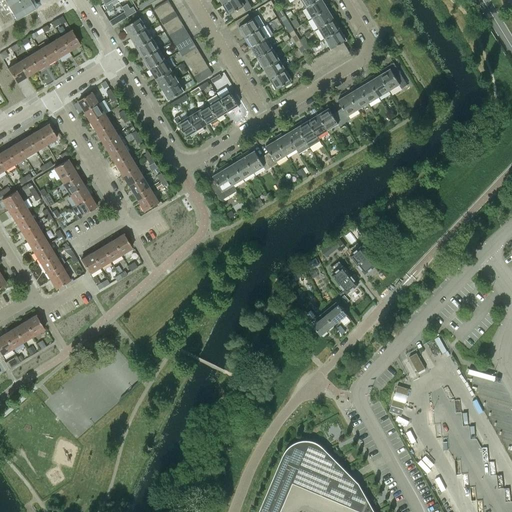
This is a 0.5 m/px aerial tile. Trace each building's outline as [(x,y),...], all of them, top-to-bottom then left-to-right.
[(0,0),(0,12),(3,17),(11,12),(15,18),(35,6),(35,5),(39,3),(37,0),(35,0),(33,2),(32,0),(30,2),(28,0),(0,0)] [(115,0),(103,0),(104,2),(103,2),(109,11),(113,8),(111,3),(115,0)] [(161,12),(171,6),(168,0),(157,7),(161,12)] [(247,0),(229,0),(222,4),(229,15),(231,14),(234,19),(252,8),(247,0)] [(328,8),(322,0),(318,0),(306,8),(312,18),(328,8)] [(149,4),(147,1),(138,6),(140,10),(149,4)] [(161,12),(157,14),(160,20),(174,11),(171,6),(161,12)] [(133,7),(125,12),(128,17),(136,12),(133,7)] [(334,19),(328,8),(312,18),(318,28),(334,19)] [(174,11),(160,20),(163,25),(167,22),(177,16),(174,11)] [(248,14),(236,22),(239,27),(238,27),(245,38),(261,28),(265,26),(259,15),(254,18),(254,17),(251,19),(248,14)] [(181,21),(177,16),(167,22),(170,28),(181,21)] [(119,22),(116,18),(110,22),(112,26),(119,22)] [(131,38),(147,29),(140,18),(125,28),(131,38)] [(340,29),(334,19),(318,28),(325,39),(340,29)] [(184,27),(181,21),(170,28),(173,33),(184,27)] [(265,26),(261,28),(245,38),(251,48),(267,38),(271,36),(265,26)] [(187,32),(184,27),(173,33),(169,35),(173,40),(187,32)] [(147,29),(131,38),(137,49),(153,39),(147,29)] [(347,40),(340,29),(325,39),(331,49),(327,51),(334,62),(339,59),(333,48),(338,45),(343,42),(347,40)] [(60,37),(68,51),(79,44),(71,30),(60,37)] [(180,43),(190,37),(187,32),(173,40),(176,46),(180,43)] [(29,42),(26,37),(20,41),(23,45),(29,42)] [(68,51),(60,37),(50,43),(58,57),(68,51)] [(183,49),(193,42),(190,37),(180,43),(183,49)] [(273,49),(267,38),(251,48),(257,58),(273,49)] [(153,39),(137,49),(144,59),(159,49),(153,39)] [(186,54),(196,48),(193,42),(183,49),(186,54)] [(343,42),(338,45),(344,56),(350,53),(343,42)] [(58,57),(50,43),(39,49),(48,64),(58,57)] [(339,59),(344,56),(338,45),(333,48),(339,59)] [(186,54),(182,56),(185,61),(199,53),(196,48),(186,54)] [(48,64),(39,49),(29,56),(37,70),(48,64)] [(159,49),(144,59),(150,69),(166,60),(159,49)] [(279,59),(273,49),(257,58),(264,69),(279,59)] [(327,51),(322,54),(329,65),(334,62),(327,51)] [(192,64),(203,58),(199,53),(185,61),(188,67),(192,64)] [(329,65),(322,54),(317,57),(324,68),(329,65)] [(18,62),(27,76),(37,70),(29,56),(18,62)] [(324,68),(317,57),(312,60),(319,71),(324,68)] [(195,69),(206,63),(203,58),(192,64),(195,69)] [(286,70),(279,59),(264,69),(270,79),(286,70)] [(166,60),(150,69),(156,80),(172,70),(166,60)] [(319,71),(312,60),(307,63),(314,74),(319,71)] [(27,76),(18,62),(7,69),(16,83),(27,76)] [(198,75),(209,68),(206,63),(195,69),(198,75)] [(314,74),(307,63),(302,66),(308,77),(314,74)] [(380,75),(389,91),(399,85),(401,88),(407,85),(394,63),(384,68),(386,71),(380,75)] [(198,75),(195,77),(198,83),(212,74),(209,68),(198,75)] [(156,80),(162,90),(178,80),(172,70),(156,80)] [(292,80),(286,70),(270,79),(276,90),(286,84),(287,85),(291,83),(290,81),(292,80)] [(220,74),(211,79),(213,83),(222,78),(220,74)] [(379,97),(389,91),(380,75),(374,78),(372,76),(368,78),(379,97)] [(369,103),(379,97),(368,78),(363,81),(365,84),(359,87),(369,103)] [(178,80),(162,90),(169,101),(184,91),(178,80)] [(199,87),(201,90),(209,85),(207,82),(199,87)] [(192,95),(201,90),(199,87),(190,92),(192,95)] [(358,110),(369,103),(359,87),(353,91),(351,88),(347,91),(358,110)] [(230,91),(219,98),(228,112),(232,109),(233,111),(239,107),(238,106),(230,91)] [(348,116),(358,110),(347,91),(342,94),(344,96),(338,100),(343,108),(337,111),(345,123),(350,119),(348,116)] [(85,112),(99,103),(92,92),(78,101),(85,112)] [(186,95),(178,100),(180,103),(188,98),(186,95)] [(224,115),(228,112),(219,98),(209,104),(218,120),(225,116),(224,115)] [(171,108),(180,103),(178,100),(169,105),(171,108)] [(99,103),(85,112),(91,122),(105,114),(99,103)] [(212,124),(218,120),(209,104),(198,111),(207,125),(211,122),(212,124)] [(339,126),(345,123),(337,111),(332,114),(329,108),(324,111),(323,108),(316,112),(328,130),(338,124),(339,126)] [(203,127),(207,125),(198,111),(188,117),(198,133),(204,129),(203,127)] [(308,121),(317,137),(328,130),(316,112),(310,115),(312,118),(308,121)] [(105,114),(91,122),(98,133),(112,124),(105,114)] [(198,133),(188,117),(182,121),(179,116),(174,119),(179,128),(180,127),(186,137),(191,135),(192,136),(198,133)] [(320,141),(317,137),(308,121),(302,124),(300,122),(296,124),(310,147),(320,141)] [(37,131),(45,145),(56,138),(48,124),(37,131)] [(104,143),(118,135),(112,124),(98,133),(104,143)] [(299,153),(310,147),(296,124),(291,127),(293,129),(287,133),(297,149),(299,153)] [(37,131),(26,137),(35,151),(45,145),(37,131)] [(286,155),(297,149),(287,133),(281,137),(279,134),(275,137),(286,155)] [(110,154),(124,145),(118,135),(104,143),(110,154)] [(16,143),(24,157),(35,151),(26,137),(16,143)] [(276,161),(286,155),(275,137),(270,139),(272,142),(266,146),(270,152),(265,155),(272,167),(277,163),(276,161)] [(5,150),(14,164),(24,157),(16,143),(5,150)] [(117,164),(131,156),(124,145),(110,154),(117,164)] [(0,152),(0,164),(3,170),(14,164),(5,150),(0,152)] [(242,154),(254,173),(264,167),(266,170),(272,167),(265,155),(259,158),(255,150),(248,154),(247,151),(242,154)] [(243,179),(254,173),(242,154),(238,157),(240,159),(234,163),(243,179)] [(117,164),(123,175),(137,166),(131,156),(117,164)] [(53,168),(63,184),(77,175),(67,160),(53,168)] [(233,185),(243,179),(234,163),(228,167),(226,164),(222,167),(233,185)] [(129,185),(143,177),(137,166),(123,175),(129,185)] [(236,190),(233,185),(222,167),(217,169),(219,172),(213,176),(215,179),(210,182),(220,200),(236,190)] [(307,176),(302,168),(297,171),(302,178),(307,176)] [(83,186),(77,175),(63,184),(69,194),(83,186)] [(136,196),(150,187),(143,177),(129,185),(136,196)] [(89,196),(83,186),(69,194),(75,205),(89,196)] [(150,187),(136,196),(145,211),(159,203),(150,187)] [(8,210),(22,202),(15,191),(1,200),(8,210)] [(89,196),(75,205),(82,215),(96,207),(89,196)] [(22,202),(8,210),(14,221),(28,212),(22,202)] [(28,212),(14,221),(21,231),(35,223),(28,212)] [(35,223),(21,231),(27,242),(41,233),(35,223)] [(47,244),(41,233),(27,242),(33,252),(47,244)] [(112,240),(120,255),(131,248),(123,234),(112,240)] [(332,242),(337,248),(340,251),(346,246),(339,237),(332,242)] [(101,247),(110,261),(120,255),(112,240),(101,247)] [(327,246),(332,252),(337,248),(332,242),(327,246)] [(40,263),(54,254),(47,244),(33,252),(40,263)] [(361,246),(350,255),(365,274),(376,265),(361,246)] [(91,253),(99,267),(110,261),(101,247),(91,253)] [(99,267),(91,253),(80,260),(89,274),(99,267)] [(46,273),(60,265),(54,254),(40,263),(46,273)] [(315,258),(307,263),(311,269),(319,265),(315,258)] [(131,271),(136,268),(132,262),(127,264),(131,271)] [(60,265),(46,273),(55,289),(69,280),(60,265)] [(343,266),(332,274),(347,293),(358,285),(343,266)] [(315,270),(310,273),(313,279),(318,276),(315,270)] [(98,290),(103,287),(101,283),(99,284),(94,276),(91,278),(96,286),(98,290)] [(339,305),(326,316),(334,326),(347,315),(339,305)] [(24,322),(33,336),(43,329),(35,315),(24,322)] [(334,326),(326,316),(314,325),(321,336),(334,326)] [(22,342),(33,336),(24,322),(14,328),(22,342)] [(3,334),(12,348),(22,342),(14,328),(3,334)] [(12,348),(3,334),(0,336),(0,353),(1,355),(12,348)] [(32,346),(27,349),(30,354),(35,351),(32,346)] [(418,373),(425,369),(416,353),(409,357),(418,373)] [(409,389),(397,385),(391,405),(403,409),(409,389)] [(441,389),(431,396),(435,427),(441,426),(442,440),(448,440),(449,452),(455,463),(460,462),(462,475),(468,475),(470,488),(475,489),(476,500),(482,501),(484,511),(488,511),(489,511),(488,511),(511,511),(511,503),(504,504),(503,490),(498,490),(496,477),(491,478),(489,464),(483,464),(482,450),(476,441),(471,441),(469,428),(463,429),(462,415),(456,415),(454,401),(449,402),(441,389)] [(374,511),(359,483),(357,481),(356,482),(349,475),(350,474),(335,460),(321,494),(321,495),(322,494),(335,500),(334,500),(335,500),(336,500),(348,505),(348,506),(349,506),(362,511),(361,511),(374,511)]
